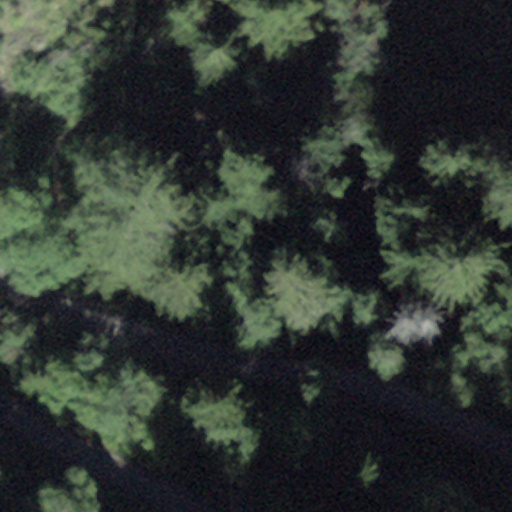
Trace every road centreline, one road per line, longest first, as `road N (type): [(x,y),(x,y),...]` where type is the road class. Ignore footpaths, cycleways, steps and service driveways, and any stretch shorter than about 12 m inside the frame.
road 1 (track): [(511,446),(49,307),(0,277)]
road 2 (track): [(0,405),(182,511)]
